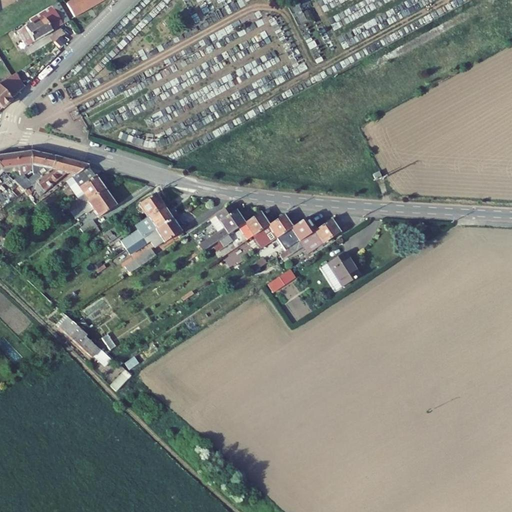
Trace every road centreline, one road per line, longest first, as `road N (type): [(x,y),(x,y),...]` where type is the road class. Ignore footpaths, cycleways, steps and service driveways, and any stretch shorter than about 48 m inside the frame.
road 1 (tertiary): [(6,141),(49,143),(249,197),(511,215)]
road 2 (residential): [(6,141),(15,108),(124,0)]
